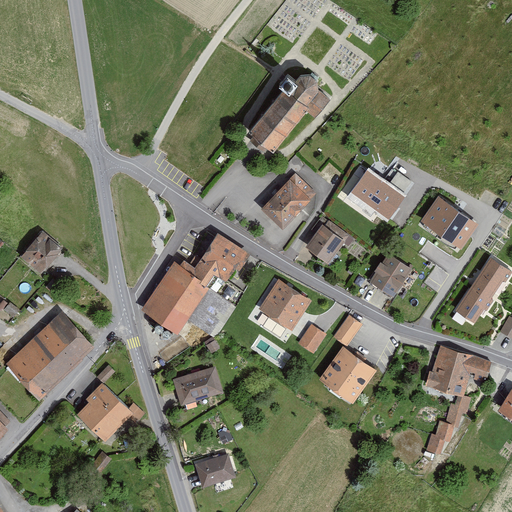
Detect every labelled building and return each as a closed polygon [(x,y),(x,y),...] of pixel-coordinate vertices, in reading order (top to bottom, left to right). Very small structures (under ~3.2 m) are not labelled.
[(285,87),(247,132),(252,136),(249,140),(265,153),(269,147),(273,151),(307,110),(315,117),(330,99),(318,89),(317,81),(310,75),(300,76),(297,81),(288,74),(280,83),(285,87)] [(368,168),(351,190),(389,217),(405,195),(368,168)] [(400,170),(391,181),(405,192),(414,181),(400,170)] [(295,171),(262,207),(283,227),(317,192),(295,171)] [(439,194),(421,218),(462,247),(479,222),(439,194)] [(323,222),(306,244),(329,261),(346,239),(323,222)] [(43,230),(22,255),(41,272),(63,247),(43,230)] [(250,254),(217,233),(195,268),(184,262),(181,267),(203,281),(201,283),(205,286),(214,272),(226,280),(236,266),(239,270),(250,254)] [(511,268),(491,255),(456,309),(475,321),(484,307),(487,309),(494,299),(491,297),(503,279),(506,281),(511,271),(511,268)] [(409,270),(387,256),(370,283),(392,297),(409,270)] [(175,263),(143,311),(177,334),(208,288),(205,286),(201,283),(203,281),(181,267),(175,263)] [(286,285),(280,280),(261,309),(292,329),(304,311),(311,300),(307,298),(301,294),(292,288),(286,285)] [(63,309),(6,361),(40,397),(83,358),(81,356),(95,344),(63,309)] [(362,325),(349,315),(349,316),(333,337),(346,346),(362,325)] [(511,316),(509,315),(501,331),(511,337),(511,316)] [(319,329),(312,324),(302,339),(299,343),(313,353),(326,334),(325,333),(319,329)] [(492,359),(440,344),(428,385),(459,394),(464,395),(469,376),(486,381),(492,359)] [(376,370),(344,348),(322,380),(353,402),(376,370)] [(109,363),(98,374),(104,380),(115,369),(109,363)] [(215,367),(174,380),(182,404),(223,392),(215,367)] [(88,400),(77,413),(91,426),(119,398),(102,381),(86,398),(88,400)] [(511,386),(498,408),(511,416),(511,386)] [(464,395),(459,394),(456,403),(451,402),(446,420),(440,419),(436,433),(432,432),(427,449),(442,453),(445,439),(451,440),(453,425),(459,427),(463,412),(467,413),(472,397),(464,395)] [(119,398),(91,426),(106,440),(133,411),(119,398)] [(0,420),(0,438),(9,430),(0,420)] [(229,452),(195,463),(202,486),(236,476),(229,452)]
